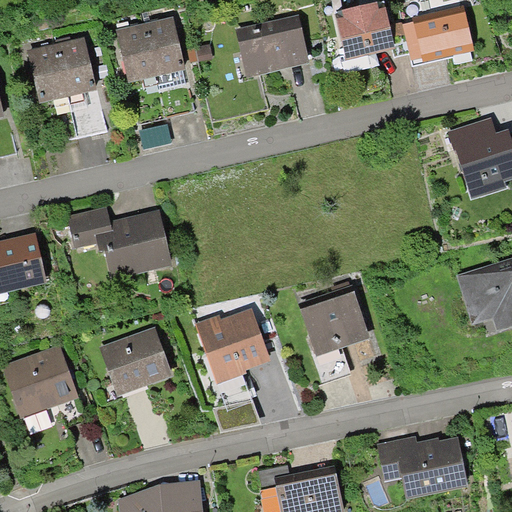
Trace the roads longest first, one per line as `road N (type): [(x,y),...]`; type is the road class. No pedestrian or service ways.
road 1 (residential): [(511,84),(0,206)]
road 2 (residential): [(511,390),(140,467),(7,511)]
